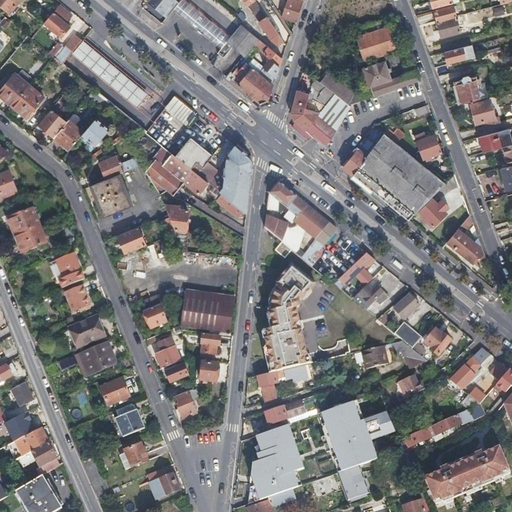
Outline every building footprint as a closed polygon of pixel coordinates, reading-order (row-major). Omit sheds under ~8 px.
[(19,0),(0,0),(0,7),(7,14),(19,0)] [(150,0),(148,3),(167,17),(173,9),(180,1),(178,0),(150,0)] [(173,9),(198,30),(203,34),(221,49),(230,38),(206,18),(183,0),(180,0),(180,1),(173,9)] [(287,0),(283,18),(295,21),(302,3),(290,0),(287,0)] [(432,0),(435,8),(439,7),(454,3),(453,0),(432,0)] [(73,16),(59,5),(45,24),(62,39),(71,28),(66,24),(68,21),(73,16)] [(454,5),(435,11),(438,20),(438,22),(457,16),(457,14),(454,5)] [(493,18),(504,15),(502,6),(491,8),(493,18)] [(278,44),(283,41),(260,7),(253,13),(270,37),(278,44)] [(457,16),(438,22),(442,37),(462,32),(457,16)] [(0,27),(3,30),(9,23),(3,18),(0,22),(0,27)] [(355,27),(357,32),(359,38),(369,34),(391,26),(388,19),(359,27),(355,27)] [(221,49),(218,54),(224,59),(233,48),(244,56),(245,57),(254,46),(260,40),(241,24),(230,38),(221,49)] [(399,49),(391,26),(369,34),(377,56),(399,49)] [(369,34),(359,38),(367,60),(377,56),(369,34)] [(254,46),(258,49),(263,42),(260,40),(254,46)] [(73,53),(110,83),(136,105),(146,94),(83,42),(73,53)] [(258,49),(271,60),(277,53),(263,42),(258,49)] [(470,45),(446,51),(450,63),(457,62),(473,57),(470,45)] [(505,49),(492,53),(495,65),(503,63),(503,60),(507,59),(505,49)] [(271,60),(279,66),(282,58),(277,53),(271,60)] [(259,75),(246,93),(260,104),(263,103),(267,101),(279,66),(271,60),(259,75)] [(332,73),(323,85),(335,94),(340,98),(352,108),(354,109),(390,94),(421,81),(419,75),(414,62),(409,64),(412,73),(394,80),(386,63),(365,71),(373,89),(360,94),(332,73)] [(230,72),(226,77),(246,93),(259,75),(256,72),(246,64),(239,71),(236,68),(232,73),(230,72)] [(0,96),(12,106),(30,85),(15,73),(9,80),(4,86),(0,91),(0,96)] [(454,82),(460,104),(463,104),(471,102),(481,99),(477,85),(481,84),(480,78),(477,79),(476,76),(469,77),(469,75),(463,77),(463,80),(454,82)] [(0,82),(0,83),(4,86),(9,80),(4,77),(0,82)] [(82,81),(78,78),(71,86),(75,90),(82,81)] [(323,85),(316,79),(311,86),(320,93),(315,100),(324,108),(335,94),(323,85)] [(43,96),(30,85),(12,106),(26,117),(43,96)] [(106,106),(109,103),(93,90),(90,94),(106,106)] [(313,96),(296,92),(290,113),(291,117),(293,121),(295,122),(305,130),(318,115),(304,109),(308,100),(311,100),(313,96)] [(324,108),(318,115),(305,130),(311,135),(313,137),(326,148),(356,111),(354,109),(352,108),(350,109),(342,103),(338,106),(335,104),(340,98),(335,94),(324,108)] [(185,126),(195,113),(176,97),(165,110),(185,126)] [(481,99),(471,102),(477,125),(486,122),(488,127),(501,124),(499,118),(496,119),(491,101),(482,103),(481,99)] [(432,110),(429,103),(416,110),(419,116),(432,110)] [(51,110),(38,126),(54,139),(66,123),(51,110)] [(66,123),(54,139),(69,151),(75,143),(83,134),(74,127),(79,121),(72,116),(66,123)] [(295,122),(291,126),(301,134),(308,140),(311,135),(305,130),(295,122)] [(83,134),(75,143),(77,145),(76,148),(80,151),(83,150),(88,155),(104,136),(90,125),(83,134)] [(158,143),(146,133),(139,128),(134,132),(160,153),(161,153),(168,159),(172,154),(158,143)] [(407,136),(402,131),(394,141),(400,146),(407,136)] [(425,131),(415,136),(423,158),(425,158),(426,160),(433,158),(432,155),(441,151),(435,134),(427,137),(425,131)] [(492,133),(480,137),(484,152),(503,147),(499,132),(492,133)] [(141,165),(145,172),(150,165),(132,133),(124,138),(140,163),(141,165)] [(400,146),(394,141),(388,136),(376,150),(354,175),(408,220),(435,194),(446,183),(400,146)] [(197,174),(207,162),(212,156),(190,138),(175,157),(193,171),(197,174)] [(357,152),(366,141),(364,140),(356,151),(357,152)] [(354,175),(376,150),(366,141),(357,152),(350,161),(344,168),(352,175),(354,175)] [(511,144),(503,147),(509,166),(511,165),(511,144)] [(243,211),(246,214),(252,165),(249,160),(247,155),(235,146),(225,158),(218,170),(207,162),(197,174),(207,183),(213,187),(219,192),(220,193),(222,194),(243,211)] [(150,165),(145,172),(153,178),(168,159),(161,153),(160,153),(150,165)] [(153,178),(168,190),(173,195),(183,183),(193,171),(175,157),(172,154),(168,159),(153,178)] [(106,179),(119,174),(125,171),(118,158),(100,165),(106,179)] [(342,167),(344,168),(350,161),(348,159),(342,167)] [(511,165),(509,166),(500,169),(504,184),(507,184),(509,190),(511,188),(511,165)] [(183,183),(186,186),(197,195),(207,183),(197,174),(193,171),(183,183)] [(10,172),(0,175),(0,199),(18,192),(10,172)] [(154,189),(157,194),(168,190),(153,178),(145,172),(154,189)] [(106,179),(92,185),(104,217),(132,207),(119,174),(106,179)] [(455,176),(455,174),(446,183),(435,194),(438,198),(460,187),(455,176)] [(270,192),(268,209),(278,209),(277,200),(282,203),(280,206),(287,212),(284,216),(292,222),(293,220),(316,239),(329,223),(300,199),(279,181),(270,192)] [(213,199),(219,192),(213,187),(207,194),(213,199)] [(238,218),(243,211),(222,194),(216,201),(238,218)] [(432,199),(418,211),(432,226),(446,213),(444,211),(448,206),(442,200),(437,204),(432,199)] [(173,231),(185,231),(187,211),(179,209),(179,206),(163,204),(168,213),(168,214),(169,215),(173,228),(173,229),(173,231)] [(14,235),(38,224),(32,207),(7,218),(14,235)] [(166,232),(173,229),(173,228),(169,215),(162,218),(166,232)] [(473,223),(470,215),(447,241),(472,263),(484,252),(479,238),(474,243),(464,233),(473,223)] [(267,218),(266,227),(282,242),(285,244),(286,240),(287,229),(267,218)] [(316,239),(323,245),(336,229),(329,223),(316,239)] [(45,242),(38,224),(14,235),(21,252),(45,242)] [(138,226),(118,235),(125,252),(146,244),(138,226)] [(288,247),(292,251),(299,257),(303,237),(287,229),(286,240),(288,240),(288,247)] [(175,251),(187,252),(185,231),(173,231),(174,233),(174,241),(175,249),(175,251)] [(168,251),(175,249),(174,241),(174,233),(162,238),(168,251)] [(313,252),(315,254),(323,245),(316,239),(316,240),(309,250),(311,251),(313,252)] [(285,244),(282,242),(276,250),(285,258),(292,251),(288,247),(285,244)] [(303,261),(317,273),(324,261),(315,254),(313,252),(311,251),(308,254),(307,254),(303,261)] [(57,277),(62,287),(83,277),(72,252),(56,259),(63,274),(57,277)] [(476,266),(486,257),(484,252),(472,263),(476,266)] [(337,286),(341,290),(343,291),(344,292),(366,266),(368,268),(373,261),(371,260),(372,258),(366,253),(337,286)] [(264,347),(270,373),(280,370),(296,367),(310,363),(306,347),(302,347),(301,340),(304,339),(298,308),(299,308),(300,308),(301,308),(301,307),(302,306),(302,305),(301,304),(301,303),(317,284),(292,264),(276,283),(279,284),(274,290),(277,292),(274,297),(277,299),(277,305),(270,306),(271,310),(268,311),(272,327),(267,328),(269,337),(266,338),(268,347),(264,347)] [(129,274),(132,293),(143,291),(140,272),(129,274)] [(81,284),(65,292),(73,310),(89,303),(81,284)] [(367,286),(354,301),(365,310),(374,302),(379,307),(389,297),(377,285),(367,286)] [(422,305),(408,292),(393,307),(405,320),(422,305)] [(159,294),(140,301),(151,327),(167,322),(161,305),(163,304),(159,294)] [(184,296),(180,328),(215,333),(220,301),(184,296)] [(220,301),(215,333),(228,335),(233,302),(220,300),(220,301)] [(95,314),(62,328),(66,337),(70,335),(75,346),(103,333),(95,314)] [(418,344),(421,340),(405,327),(397,337),(403,342),(414,351),(418,344)] [(442,333),(436,328),(425,342),(431,347),(430,349),(438,355),(451,339),(444,332),(442,333)] [(221,337),(202,335),(201,344),(202,345),(202,353),(215,354),(216,346),(220,346),(221,337)] [(162,368),(180,361),(171,339),(159,344),(162,351),(156,353),(162,368)] [(115,360),(106,340),(79,352),(89,373),(115,360)] [(416,352),(422,357),(426,351),(427,351),(418,344),(414,351),(416,352)] [(383,347),(361,352),(366,370),(388,364),(383,347)] [(410,370),(421,366),(429,363),(422,357),(416,352),(405,357),(410,370)] [(482,365),(472,357),(452,381),(464,391),(478,375),(475,373),(482,365)] [(500,379),(509,369),(499,361),(491,371),(500,379)] [(12,362),(8,364),(13,374),(18,372),(12,362)] [(218,364),(203,362),(201,380),(216,382),(218,364)] [(296,367),(298,376),(298,379),(316,375),(313,363),(310,363),(296,367)] [(0,368),(0,382),(13,374),(8,364),(0,368)] [(183,364),(166,371),(170,381),(188,375),(183,364)] [(280,370),(283,380),(298,376),(296,367),(280,370)] [(511,371),(509,369),(500,379),(498,381),(494,387),(503,394),(511,386),(511,371)] [(270,373),(258,375),(260,386),(261,385),(265,402),(279,398),(276,382),(283,380),(280,370),(270,373)] [(122,375),(100,386),(107,404),(129,394),(122,375)] [(413,395),(424,390),(422,382),(417,384),(415,376),(397,382),(404,400),(413,395)] [(25,382),(12,390),(20,406),(34,399),(25,382)] [(192,398),(199,396),(197,390),(193,390),(192,390),(174,397),(183,419),(197,413),(192,398)] [(480,404),(486,396),(479,390),(472,398),(480,404)] [(511,392),(503,403),(511,424),(511,392)] [(352,402),(357,415),(377,408),(372,395),(352,402)] [(279,406),(267,410),(271,424),(307,411),(303,398),(279,406)] [(133,409),(130,402),(116,409),(116,417),(114,418),(122,435),(143,426),(135,408),(133,409)] [(324,412),(328,423),(328,425),(357,415),(352,402),(336,408),(324,412)] [(483,418),(485,417),(480,404),(469,409),(474,421),(483,418)] [(386,412),(378,415),(380,421),(307,445),(317,475),(393,449),(394,453),(403,450),(399,440),(386,412)] [(457,414),(432,426),(434,430),(436,429),(438,434),(449,430),(450,432),(452,431),(451,428),(461,424),(457,414)] [(32,452),(48,443),(37,422),(24,430),(28,436),(25,438),(32,452)] [(432,426),(399,440),(403,450),(419,443),(420,445),(424,443),(424,441),(435,435),(434,430),(432,426)] [(270,432),(257,436),(261,445),(277,439),(274,430),(270,432)] [(125,452),(132,466),(148,458),(140,441),(124,449),(125,452)] [(56,457),(48,443),(32,452),(17,460),(22,469),(35,462),(39,469),(56,457)] [(293,446),(296,456),(303,453),(299,444),(293,446)] [(501,473),(509,469),(499,446),(482,453),(482,450),(474,453),(475,456),(448,467),(447,465),(440,468),(441,470),(424,477),(434,500),(442,497),(443,502),(503,477),(501,473)] [(400,475),(412,470),(409,462),(408,461),(403,450),(394,453),(390,454),(400,475)] [(126,469),(132,466),(125,452),(119,455),(126,469)] [(278,452),(270,455),(271,460),(261,464),(265,477),(263,478),(266,487),(285,479),(281,467),(283,466),(278,452)] [(111,493),(109,490),(96,456),(83,462),(91,480),(98,498),(100,497),(111,493)] [(56,457),(39,469),(36,471),(39,477),(41,476),(60,465),(56,457)] [(172,472),(168,463),(147,473),(151,481),(172,472)] [(360,465),(338,473),(348,500),(370,493),(360,465)] [(172,472),(151,481),(146,484),(153,499),(178,488),(172,472)] [(39,477),(14,492),(26,511),(52,511),(60,507),(41,476),(39,477)] [(4,489),(0,482),(0,500),(8,496),(11,494),(7,487),(4,489)] [(307,494),(304,485),(272,496),(273,500),(274,503),(296,495),(297,498),(307,494)] [(498,496),(490,499),(493,507),(501,504),(498,496)] [(425,511),(422,500),(403,505),(405,511),(425,511)] [(271,511),(268,501),(249,508),(247,508),(248,511),(271,511)]
